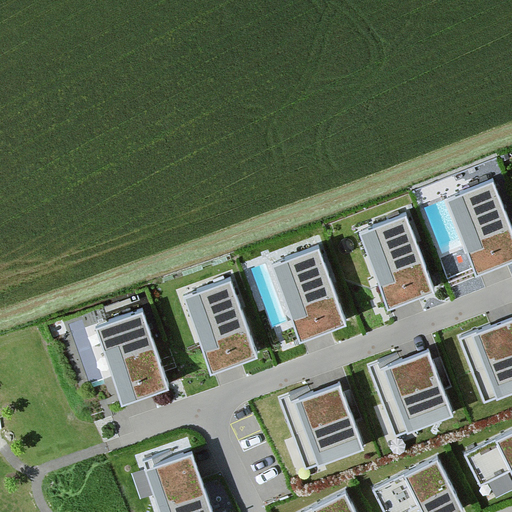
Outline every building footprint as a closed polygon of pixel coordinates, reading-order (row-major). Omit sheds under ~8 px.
[(511,255),(511,236),(491,183),(449,200),(476,269),(511,255)] [(431,281),(403,213),(357,232),(386,300),(431,281)] [(339,313),(313,244),(269,261),(295,329),(339,313)] [(251,346),(225,280),(179,298),(205,364),(251,346)] [(164,378),(137,308),(94,324),(121,395),(164,378)] [(511,384),(511,314),(472,332),(497,391),(511,384)] [(448,411),(424,346),(383,361),(408,426),(448,411)] [(357,439),(332,380),(289,398),(314,457),(357,439)] [(511,436),(486,449),(499,475),(511,469),(511,436)] [(210,511),(185,448),(141,465),(159,511),(210,511)] [(465,511),(473,508),(451,464),(398,489),(409,511),(418,511),(437,503),(441,511),(465,511)] [(366,511),(356,491),(313,511),(366,511)]
